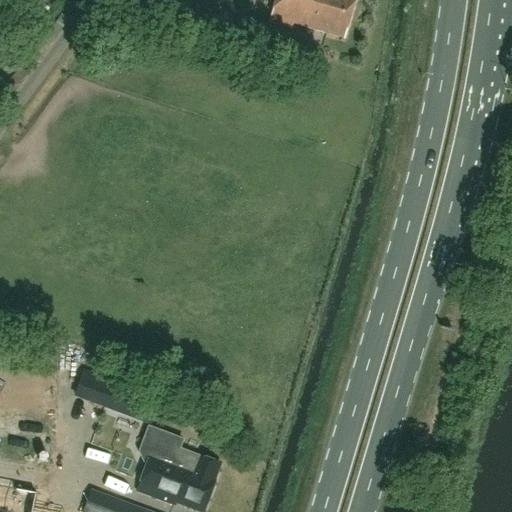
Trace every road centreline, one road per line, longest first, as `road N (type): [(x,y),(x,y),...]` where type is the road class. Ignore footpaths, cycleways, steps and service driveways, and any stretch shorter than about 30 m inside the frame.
road 1 (trunk): [(358,511),(437,247),(492,0)]
road 2 (trunk): [(452,0),(412,213),(324,511)]
road 3 (unclassified): [(0,123),(90,0)]
